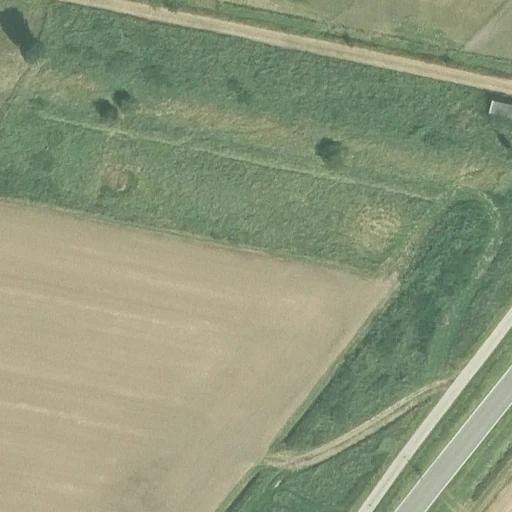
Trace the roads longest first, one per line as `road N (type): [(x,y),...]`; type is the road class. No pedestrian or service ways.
road 1 (unclassified): [(363,511),(511,311)]
road 2 (secondary): [(404,511),(511,378)]
